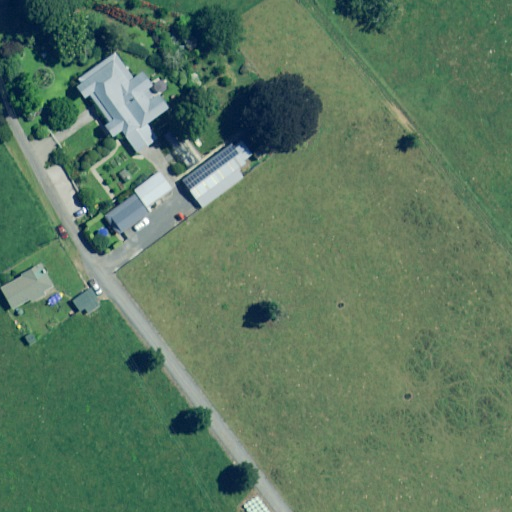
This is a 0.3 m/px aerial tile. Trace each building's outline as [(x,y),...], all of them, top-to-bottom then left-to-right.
[(137,79),(117,52),(79,81),(82,84),(68,95),(77,107),(91,96),(112,123),(107,127),(116,139),(124,132),(141,155),(161,139),(150,125),(174,107),(166,96),(164,93),(159,97),(154,90),(158,87),(147,72),(137,79)] [(255,156),(245,142),(237,147),(235,144),(210,163),(185,181),(206,209),(257,172),(249,161),(255,156)] [(178,153),(170,160),(177,170),(186,163),(178,153)] [(176,190),(162,171),(136,189),(139,194),(107,216),(121,237),(152,215),(148,210),(176,190)] [(62,290),(45,261),(21,275),(23,278),(3,289),(16,311),(33,301),(36,305),(62,290)] [(91,315),(104,308),(100,302),(104,300),(96,288),(75,301),(83,313),(88,310),(91,315)] [(73,327),(83,321),(77,313),(68,319),(73,327)] [(36,332),(27,337),(34,348),(42,342),(36,332)]
